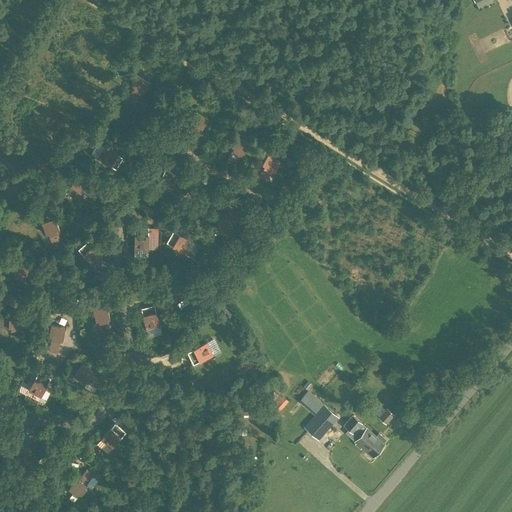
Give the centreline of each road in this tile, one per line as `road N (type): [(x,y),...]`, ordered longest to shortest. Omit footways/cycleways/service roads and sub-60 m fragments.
road 1 (track): [(511,254),(93,0)]
road 2 (unclassified): [(364,511),(511,343)]
